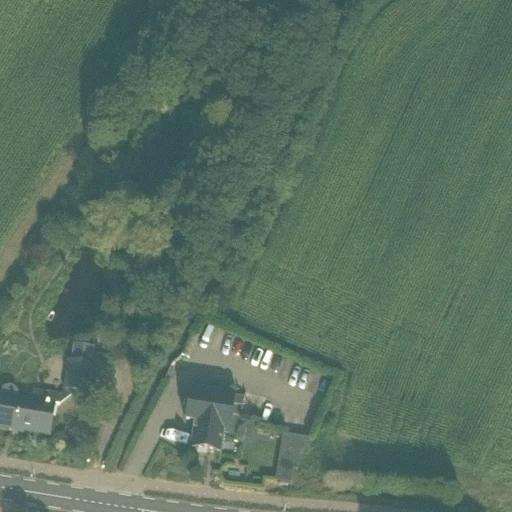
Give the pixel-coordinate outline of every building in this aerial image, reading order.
[(307,0),(310,3),(309,5),(335,16),(341,0),(307,0)] [(75,346),(73,355),(72,363),(68,362),(64,390),(88,394),(93,366),(90,366),(93,348),(75,346)] [(2,389),(1,397),(0,397),(0,427),(49,435),(55,397),(33,394),(32,402),(16,400),(18,392),(10,387),(2,389)] [(196,423),(191,450),(219,455),(222,434),(229,434),(234,396),(189,389),(185,421),(196,423)] [(244,399),(234,397),(233,405),(243,406),(244,399)] [(298,471),(311,441),(299,439),(283,436),(275,482),(291,485),(293,474),(293,470),(298,471)]
